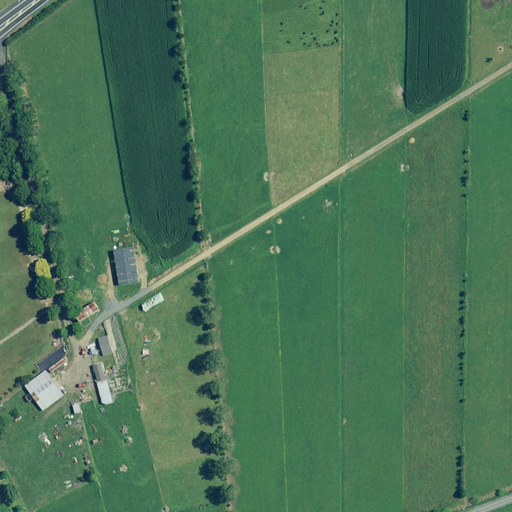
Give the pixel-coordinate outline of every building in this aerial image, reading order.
[(101,309),(93,298),(73,310),(81,322),(101,309)] [(115,353),(110,335),(100,338),(104,355),(115,353)] [(113,371),(107,373),(104,363),(95,366),(99,383),(109,380),(115,378),(113,371)] [(41,371),(21,385),(39,410),(59,395),(41,371)] [(98,383),(104,403),(107,405),(115,403),(109,380),(99,383),(98,383)]
